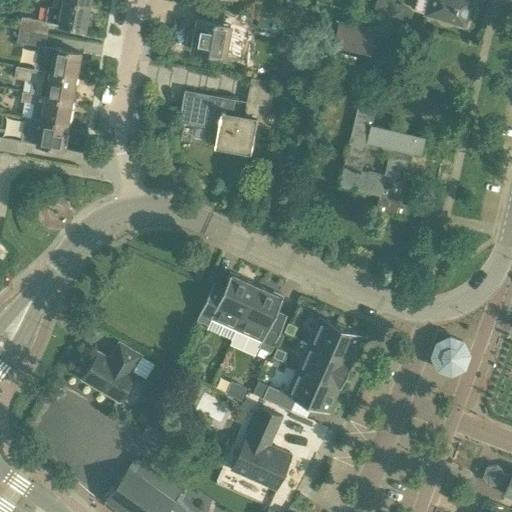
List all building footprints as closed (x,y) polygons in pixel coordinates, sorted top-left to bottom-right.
[(21,16),(19,28),(47,33),(49,21),(89,28),(92,14),(87,14),(89,3),(70,0),(53,0),(52,6),(48,6),(46,21),(21,16)] [(391,0),(389,0),(384,17),(401,23),(405,11),(402,3),(391,0)] [(428,0),(425,12),(463,24),(465,18),(466,18),(467,17),(468,17),(469,16),(471,15),(472,14),(472,13),(473,12),(473,10),(473,8),(472,7),(472,6),(471,5),(470,4),(469,3),(470,0),(428,0)] [(278,34),(281,20),(255,15),(253,29),(278,34)] [(238,42),(240,27),(197,19),(191,50),(224,56),(227,40),(238,42)] [(370,52),(375,28),(338,20),(332,44),(370,52)] [(44,45),(47,33),(19,28),(17,40),(44,45)] [(55,48),(38,45),(34,68),(76,76),(81,51),(55,46),(55,48)] [(71,99),(76,76),(34,68),(16,65),(14,77),(31,81),(29,92),(71,99)] [(423,84),(426,74),(419,72),(416,82),(423,84)] [(271,105),(275,81),(251,76),(243,114),(231,112),(234,98),(184,89),(178,120),(216,128),(213,145),(250,151),(259,103),(271,105)] [(67,123),(71,99),(29,92),(22,90),(20,100),(34,102),(31,116),(67,123)] [(414,218),(417,206),(396,201),(408,151),(421,154),(425,136),(371,123),(376,101),(359,97),(339,183),(380,193),(376,209),(414,218)] [(63,147),(67,123),(31,116),(26,115),(23,126),(34,128),(31,141),(63,147)] [(0,147),(24,153),(24,151),(27,139),(0,134),(0,147)] [(223,286),(214,281),(212,281),(196,318),(208,324),(211,316),(236,327),(256,283),(230,271),(223,286)] [(256,283),(236,327),(261,338),(258,346),(270,351),(286,314),(285,313),(281,323),(271,319),(282,294),(256,283)] [(363,335),(363,334),(319,314),(318,315),(320,316),(304,354),(346,373),(352,360),(350,359),(361,334),(363,335)] [(293,334),(297,325),(288,321),(284,330),(293,334)] [(130,370),(140,353),(119,341),(112,353),(115,354),(112,359),(98,351),(83,377),(119,398),(134,373),(130,370)] [(282,359),(286,350),(276,346),(272,355),(282,359)] [(340,386),(346,373),(304,354),(287,392),(268,383),(262,396),(290,409),(296,397),(329,412),(330,411),(327,410),(338,385),(340,386)] [(245,387),(233,382),(227,395),(239,400),(245,387)] [(261,405),(260,406),(248,434),(246,433),(230,468),(276,488),(292,454),(269,444),(282,414),(261,405)] [(169,450),(182,429),(154,411),(141,432),(169,450)] [(511,470),(510,476),(503,473),(496,465),(486,466),(482,476),(489,484),(499,482),(506,484),(503,493),(511,496),(511,470)] [(164,511),(174,499),(128,466),(105,499),(122,511),(164,511)]
